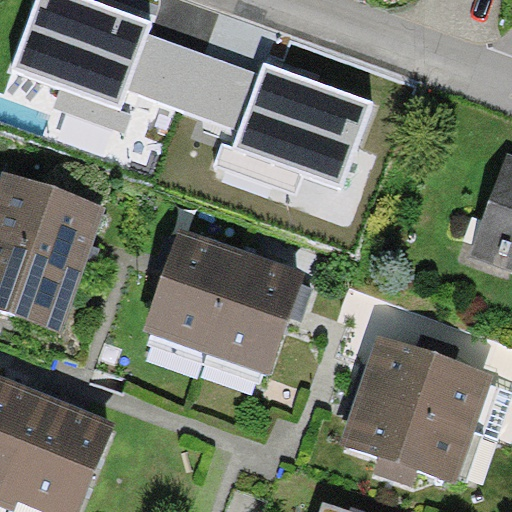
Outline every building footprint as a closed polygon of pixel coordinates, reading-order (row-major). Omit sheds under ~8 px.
[(146,20),(91,0),(36,0),(11,70),(123,111),(130,93),(240,133),(233,150),(221,146),(215,164),(296,194),(303,172),(342,186),(373,103),(267,64),(262,77),(142,33),(146,20)] [(511,158),(508,157),(472,260),(511,274),(511,158)] [(101,214),(2,181),(0,186),(0,313),(61,334),(75,294),(88,256),(101,214)] [(304,277),(182,234),(174,260),(151,335),(271,378),(296,301),(304,277)] [(492,379),(378,341),(343,450),(457,487),(492,379)] [(0,508),(9,511),(82,511),(116,432),(71,413),(35,399),(0,384),(0,508)] [(362,511),(326,499),(320,511),(362,511)]
